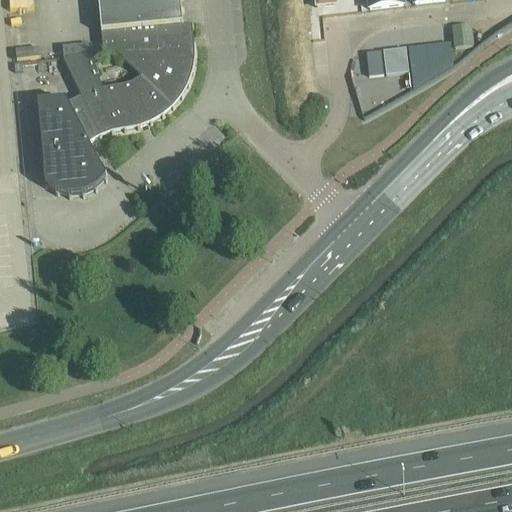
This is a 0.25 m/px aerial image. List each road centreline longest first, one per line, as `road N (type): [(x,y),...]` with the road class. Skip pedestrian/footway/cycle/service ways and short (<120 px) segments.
road 1 (secondary): [(0,446),(139,406),(203,373),(356,226)]
road 2 (unclassified): [(224,96),(94,206),(73,214),(39,204),(27,107)]
road 3 (unclassified): [(289,165),(337,117),(341,42),(352,26),(511,1)]
road 4 (motorway): [(511,453),(223,511)]
road 5 (secondary): [(356,226),(462,121)]
